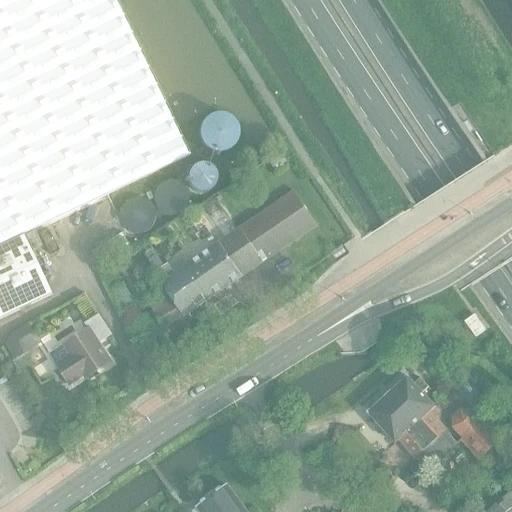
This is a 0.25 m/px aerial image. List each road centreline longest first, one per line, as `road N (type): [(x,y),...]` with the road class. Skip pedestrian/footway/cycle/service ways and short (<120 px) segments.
road 1 (primary): [(312,0),(511,304)]
road 2 (secondary): [(51,511),(335,325)]
road 3 (primary): [(511,234),(357,0)]
road 4 (secondary): [(511,202),(375,289),(335,325)]
road 5 (secondary): [(335,325),(415,299),(511,237)]
road 6 (unknown): [(242,385),(306,475),(285,511)]
